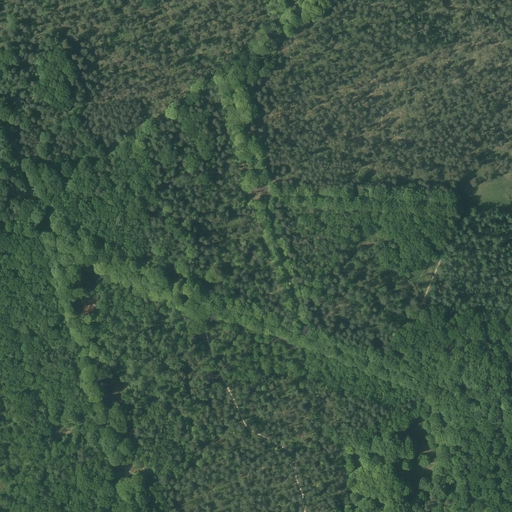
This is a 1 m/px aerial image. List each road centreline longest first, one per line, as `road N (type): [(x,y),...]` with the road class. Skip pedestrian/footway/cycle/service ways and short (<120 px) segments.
road 1 (tertiary): [(139,511),(52,225),(0,111)]
road 2 (track): [(439,382),(300,332)]
